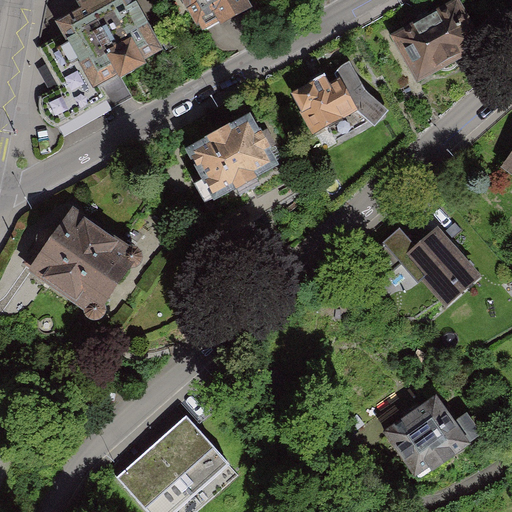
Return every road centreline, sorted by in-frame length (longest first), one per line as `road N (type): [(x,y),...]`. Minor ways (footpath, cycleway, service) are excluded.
road 1 (residential): [(56,511),(102,434),(511,75)]
road 2 (residential): [(364,0),(0,194)]
road 3 (track): [(221,330),(304,394),(369,485),(402,492),(511,438)]
